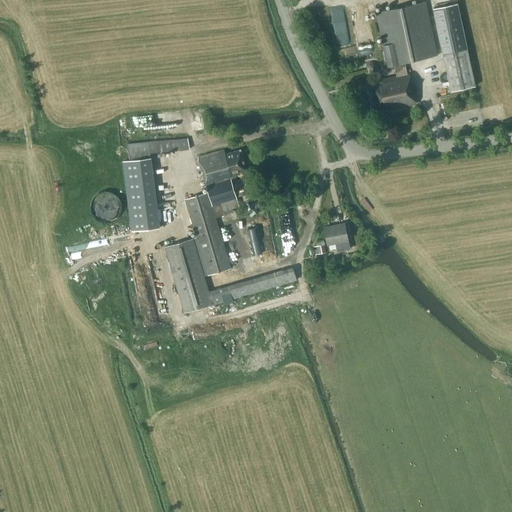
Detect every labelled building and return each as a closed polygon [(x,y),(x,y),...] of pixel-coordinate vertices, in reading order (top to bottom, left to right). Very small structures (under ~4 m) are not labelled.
[(426,1),(376,12),(387,66),(389,66),(394,65),(395,69),(396,76),(381,80),(381,83),(372,85),(373,86),(361,88),(365,110),(377,107),(377,109),(384,107),(385,110),(416,103),(409,73),(407,74),(405,62),(437,55),(426,1)] [(433,9),(451,91),(475,86),(457,4),(433,9)] [(367,65),(366,67),(366,69),(367,71),(368,72),(369,74),(371,74),(373,75),(375,74),(377,73),(378,72),(379,70),(379,69),(379,67),(378,65),(377,64),(376,63),(374,62),(372,62),(371,62),(369,63),(368,64),(367,65)] [(127,143),(129,161),(150,158),(149,153),(181,150),(189,149),(188,141),(180,142),(179,139),(172,140),(157,141),(156,141),(143,142),(127,143)] [(224,150),(198,157),(208,192),(185,199),(206,271),(202,272),(192,238),(165,247),(185,313),(212,305),(204,276),(208,275),(231,268),(216,217),(225,215),(224,211),(239,206),(237,199),(231,178),(232,177),(232,175),(246,171),(240,150),(225,154),(224,150)] [(129,161),(123,162),(131,231),(159,227),(151,158),(150,158),(129,161)] [(90,207),(91,211),(92,214),(95,218),(98,220),(102,222),(106,222),(110,222),(114,220),(117,218),(120,214),(121,211),(122,207),(121,202),(120,199),(117,195),(114,193),(110,191),(106,191),(102,191),(98,193),(95,195),(92,199),(91,202),(90,207)] [(344,223),(324,227),(327,245),(348,241),(344,223)] [(325,252),(324,245),(323,241),(317,243),(317,246),(314,246),(316,254),(319,254),(325,252)] [(293,270),(212,294),(215,304),(296,280),(293,270)]
